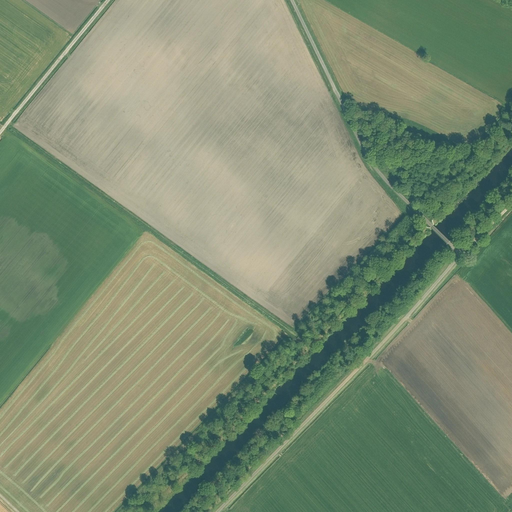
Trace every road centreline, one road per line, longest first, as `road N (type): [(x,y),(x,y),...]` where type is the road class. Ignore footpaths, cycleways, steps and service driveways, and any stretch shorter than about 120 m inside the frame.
road 1 (unclassified): [(216,511),(460,255)]
road 2 (unclassified): [(460,255),(369,157),(292,0)]
road 3 (unclassified): [(0,133),(108,0)]
